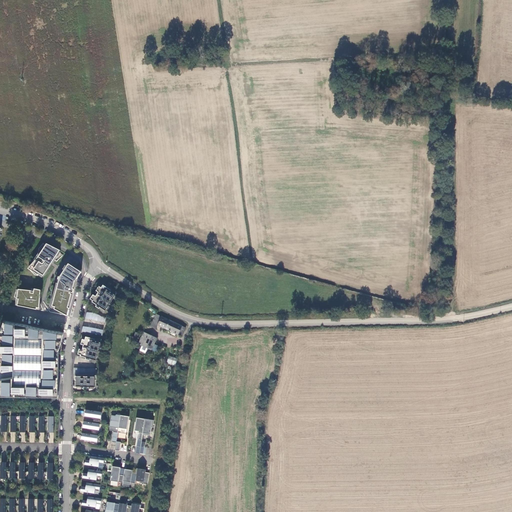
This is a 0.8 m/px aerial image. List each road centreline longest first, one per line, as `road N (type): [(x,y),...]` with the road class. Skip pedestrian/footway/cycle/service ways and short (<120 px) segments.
road 1 (tertiary): [(98,262),(160,305),(206,323),(427,321),(511,307)]
road 2 (track): [(451,319),(447,93)]
road 3 (track): [(222,0),(233,66),(343,61)]
road 4 (residential): [(73,322),(65,448)]
